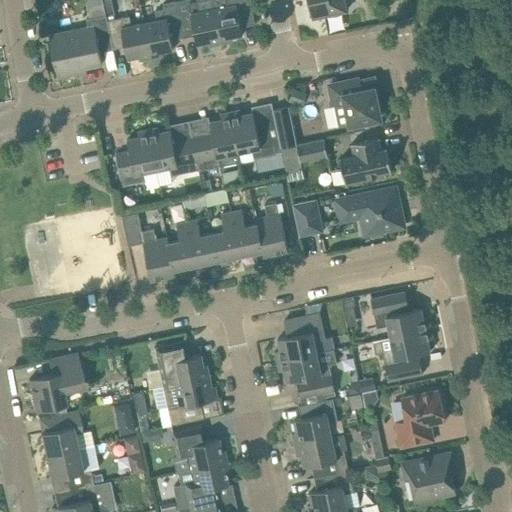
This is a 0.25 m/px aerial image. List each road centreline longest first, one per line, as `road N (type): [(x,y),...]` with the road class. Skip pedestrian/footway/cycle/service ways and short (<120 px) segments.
road 1 (residential): [(450,252),(409,57),(399,46),(287,66)]
road 2 (residential): [(506,511),(450,252)]
road 3 (residential): [(32,118),(287,66)]
road 4 (residential): [(0,328),(29,324),(68,335),(228,301)]
road 5 (residential): [(228,301),(450,252)]
road 6 (residential): [(274,511),(228,301)]
road 7 (residential): [(29,511),(0,387)]
